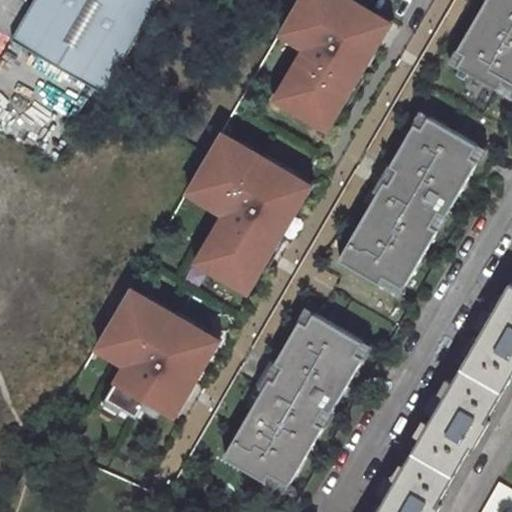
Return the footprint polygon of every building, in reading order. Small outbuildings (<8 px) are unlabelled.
[(34,0),(23,18),(8,45),(101,101),(160,0),(34,0)] [(396,19),(364,0),(303,0),(287,29),(308,45),(278,97),(332,127),(396,19)] [(511,0),(488,0),(452,64),(511,98),(511,0)] [(422,115),(340,259),(402,294),(483,149),(422,115)] [(314,182),(227,134),(192,192),(228,213),(200,260),(255,293),(314,182)] [(511,284),(377,511),(433,511),(511,380),(511,284)] [(223,338),(134,286),(96,349),(125,364),(117,380),(181,417),(223,338)] [(307,309),(222,458),(285,493),(369,344),(307,309)] [(511,511),(511,489),(500,482),(482,511),(511,511)]
